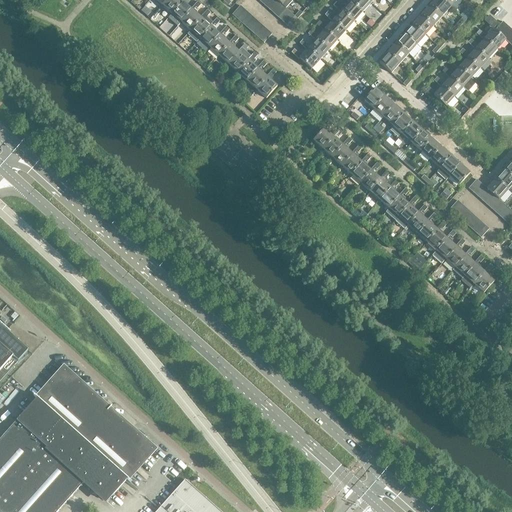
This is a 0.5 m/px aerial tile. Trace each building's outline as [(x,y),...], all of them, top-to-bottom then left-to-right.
[(179,0),(167,0),(161,7),(162,8),(163,7),(171,14),(170,16),(182,2),(179,0)] [(275,0),(269,0),(264,6),(268,10),(276,1),(275,0)] [(275,0),(276,1),(281,5),(285,9),(293,0),(275,0)] [(365,0),(352,0),(350,3),(362,13),(364,14),(365,13),(364,12),(370,4),(365,0)] [(451,8),(442,0),(436,0),(430,6),(443,18),(451,8)] [(458,0),(442,0),(451,8),(458,0)] [(281,5),(276,1),(268,10),(273,14),(281,5)] [(182,2),(170,16),(171,17),(172,15),(180,23),(179,24),(180,24),(192,11),(182,2)] [(350,3),(341,12),(354,23),(355,24),(356,22),(355,21),(362,13),(350,3)] [(281,5),(273,14),(277,18),(285,9),(281,5)] [(240,6),(232,15),(236,19),(244,10),(240,6)] [(443,18),(430,6),(422,16),(434,27),(443,18)] [(285,9),(277,18),(282,22),(290,13),(285,9)] [(244,10),(236,19),(241,23),(249,14),(244,10)] [(201,19),(192,11),(180,24),(181,25),(182,24),(190,31),(189,32),(189,33),(201,19)] [(294,17),(297,19),(302,14),(299,11),(294,17)] [(341,12),(333,21),(345,32),(346,34),(348,32),(346,31),(354,23),(341,12)] [(294,17),(290,13),(282,22),(286,26),(294,17)] [(249,14),(241,23),(245,27),(253,18),(249,14)] [(434,27),(422,16),(413,25),(426,36),(434,27)] [(489,16),(484,21),(493,30),(498,24),(489,16)] [(294,17),(286,26),(291,31),(299,22),(297,19),(294,17)] [(258,22),(253,18),(245,27),(250,31),(258,22)] [(211,28),(201,19),(189,33),(190,33),(191,32),(199,40),(198,41),(211,28)] [(333,21),(325,31),(337,42),(338,43),(339,41),(338,40),(345,32),(333,21)] [(250,31),(254,35),(262,26),(258,22),(250,31)] [(503,22),(494,31),(499,35),(507,26),(503,22)] [(426,36),(413,25),(405,35),(417,46),(426,36)] [(254,35),(259,39),(267,30),(262,26),(254,35)] [(507,26),(499,35),(504,39),(511,30),(507,26)] [(211,28),(198,41),(199,42),(200,41),(209,48),(220,36),(211,28)] [(267,30),(259,39),(263,44),(272,35),(267,30)] [(493,30),(484,39),(498,52),(499,50),(498,49),(505,41),(504,39),(499,35),(494,31),(493,30)] [(325,31),(316,40),(328,51),(329,52),(331,51),(330,50),(337,42),(325,31)] [(417,46),(405,35),(396,44),(409,55),(417,46)] [(220,36),(209,48),(208,50),(209,51),(210,50),(218,57),(217,58),(229,45),(220,36)] [(484,39),(476,49),(489,61),(490,60),(489,59),(496,51),(498,52),(484,39)] [(316,40),(308,50),(320,61),(321,62),(322,60),(321,59),(328,51),(316,40)] [(409,55),(396,44),(388,54),(400,65),(409,55)] [(229,45),(217,58),(218,59),(220,58),(228,65),(226,66),(227,67),(239,53),(238,52),(229,45)] [(239,53),(227,67),(228,68),(229,66),(237,74),(236,75),(248,62),(247,60),(250,57),(244,51),(245,50),(242,47),(238,52),(239,53)] [(476,49),(468,58),(481,70),(482,69),(481,68),(488,60),(489,61),(476,49)] [(320,61),(308,50),(299,60),(308,68),(307,69),(310,72),(311,70),(312,70),(313,71),(314,70),(313,69),(320,61)] [(248,62),(236,75),(237,76),(238,75),(246,82),(245,83),(245,84),(258,70),(252,65),(255,61),(254,60),(257,56),(254,53),(250,57),(247,60),(248,62)] [(400,65),(388,54),(379,63),(392,74),(400,65)] [(459,68),(471,79),(472,80),(474,79),(472,77),(480,69),(481,71),(481,70),(468,58),(459,68)] [(459,68),(451,77),(464,89),(465,88),(464,87),(471,79),(459,68)] [(258,70),(245,84),(247,84),(248,83),(256,90),(254,92),(255,92),(267,78),(258,70)] [(451,77),(442,87),(454,98),(455,99),(457,97),(455,96),(462,88),(464,90),(464,89),(451,77)] [(267,78),(255,92),(256,93),(257,92),(266,99),(277,87),(267,78)] [(406,87),(411,81),(408,78),(403,84),(406,87)] [(454,98),(442,87),(433,96),(447,108),(448,107),(447,106),(454,98)] [(385,98),(375,89),(364,101),(374,110),(385,98)] [(385,98),(374,110),(383,119),(394,106),(385,98)] [(394,106),(383,119),(393,127),(404,115),(394,106)] [(404,115),(393,127),(402,135),(413,123),(404,115)] [(413,123),(402,135),(412,144),(423,132),(413,123)] [(370,133),(373,130),(367,125),(364,128),(370,133)] [(334,138),(324,129),(312,143),(313,144),(314,143),(323,151),(334,138)] [(423,132),(412,144),(421,152),(432,140),(423,132)] [(334,138),(323,151),(321,152),(323,153),(324,152),(332,159),(343,147),(334,138)] [(432,140),(421,152),(430,161),(441,149),(432,140)] [(389,150),(392,147),(386,142),(383,145),(389,150)] [(343,147),(332,159),(331,160),(332,162),(333,160),(341,167),(353,155),(343,147)] [(441,149),(430,161),(440,169),(451,157),(441,149)] [(353,155),(341,167),(340,169),(342,170),(343,169),(351,176),(362,163),(353,155)] [(451,157),(440,169),(449,178),(460,165),(451,157)] [(408,167),(410,164),(405,159),(402,162),(408,167)] [(511,161),(503,170),(511,178),(511,161)] [(362,163),(351,176),(350,177),(351,179),(352,177),(360,184),(371,172),(362,163)] [(473,177),(460,165),(449,178),(459,186),(461,184),(464,186),(473,177)] [(511,185),(511,178),(503,170),(495,180),(507,191),(511,185)] [(371,172),(360,184),(359,186),(360,187),(362,186),(370,193),(381,180),(371,172)] [(427,184),(429,181),(423,176),(421,179),(427,184)] [(381,180),(370,193),(369,194),(370,195),(371,194),(379,201),(390,189),(381,180)] [(468,189),(473,194),(481,185),(476,180),(468,189)] [(507,191),(495,180),(486,189),(490,193),(494,197),(498,200),(507,191)] [(481,185),(473,194),(478,198),(486,189),(481,185)] [(390,189),(379,201),(378,203),(379,204),(381,203),(389,210),(400,197),(390,189)] [(486,189),(478,198),(482,202),(490,193),(486,189)] [(440,196),(445,201),(448,198),(442,193),(440,196)] [(494,197),(490,193),(482,202),(487,206),(494,197)] [(400,197),(389,210),(387,211),(389,212),(390,211),(398,218),(409,206),(400,197)] [(494,197),(487,206),(491,210),(499,201),(498,200),(494,197)] [(450,211),(454,215),(462,205),(458,201),(450,211)] [(499,201),(491,210),(495,214),(503,205),(499,201)] [(454,215),(459,219),(467,209),(462,205),(454,215)] [(503,205),(495,214),(500,218),(508,209),(503,205)] [(409,206),(398,218),(397,220),(398,221),(399,219),(407,227),(419,214),(409,206)] [(459,219),(463,223),(471,213),(467,209),(459,219)] [(508,209),(500,218),(504,222),(511,213),(511,212),(508,209)] [(463,223),(468,227),(476,217),(471,213),(463,223)] [(419,214),(407,227),(406,228),(408,229),(409,228),(417,235),(428,223),(419,214)] [(468,227),(472,231),(480,221),(476,217),(468,227)] [(472,231),(477,235),(485,225),(480,221),(472,231)] [(428,223),(417,235),(416,236),(417,238),(418,236),(426,243),(437,231),(428,223)] [(485,225),(477,235),(481,238),(489,229),(485,225)] [(437,231),(426,243),(425,245),(427,246),(428,245),(436,252),(447,240),(437,231)] [(447,240),(436,252),(435,253),(436,255),(437,253),(445,260),(456,248),(447,240)] [(456,248),(445,260),(444,262),(445,263),(447,262),(455,269),(466,256),(456,248)] [(412,260),(421,268),(427,261),(418,253),(412,260)] [(466,256),(455,269),(453,270),(455,271),(456,270),(464,277),(475,265),(466,256)] [(475,265),(464,277),(461,281),(470,289),(472,287),(474,286),(485,273),(475,265)] [(485,273),(474,286),(472,287),(474,288),(475,287),(483,294),(494,282),(485,273)] [(0,381),(28,351),(0,325),(0,381)] [(107,503),(154,450),(64,370),(0,440),(0,511),(58,511),(84,483),(107,503)] [(219,511),(185,481),(156,511),(219,511)]
